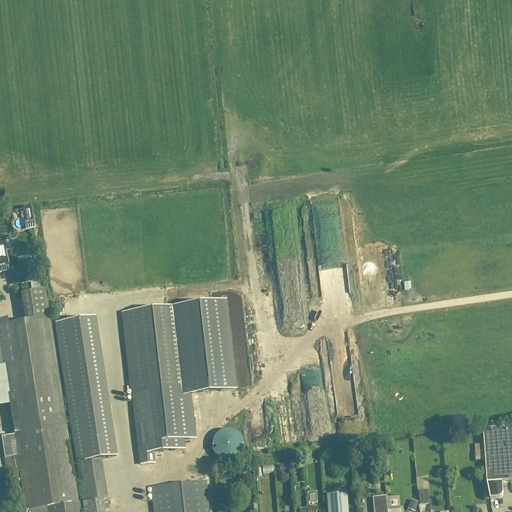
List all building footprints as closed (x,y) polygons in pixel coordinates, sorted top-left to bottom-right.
[(2,242),(0,242),(0,274),(4,273),(3,271),(8,270),(7,267),(8,267),(4,251),(9,250),(10,249),(8,240),(7,238),(3,239),(2,241),(2,242)] [(29,258),(17,261),(23,283),(33,281),(29,258)] [(224,303),(179,308),(122,314),(131,394),(132,394),(140,466),(154,465),(152,454),(183,450),(182,441),(194,440),(189,396),(234,391),(224,303)] [(108,511),(100,460),(116,458),(94,319),(55,325),(83,511),(108,511)] [(25,511),(29,511),(76,505),(49,321),(25,324),(8,327),(7,321),(0,321),(0,368),(4,368),(14,438),(1,440),(4,461),(8,476),(19,473),(25,511)] [(490,500),(496,500),(497,500),(498,500),(499,499),(500,499),(501,498),(502,497),(502,496),(502,495),(503,494),(503,493),(503,492),(502,484),(511,483),(511,428),(483,430),(487,484),(490,500)] [(262,469),(263,475),(274,474),(273,467),(262,469)] [(208,511),(205,483),(150,489),(153,511),(208,511)] [(326,511),(347,511),(346,495),(326,497),(326,511)] [(372,499),(373,511),(386,511),(385,498),(372,499)]
